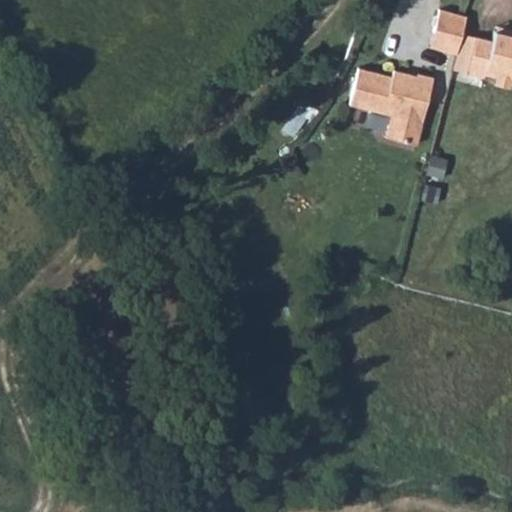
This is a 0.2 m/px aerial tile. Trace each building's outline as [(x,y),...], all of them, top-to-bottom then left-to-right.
[(469,11),(442,5),(437,28),(464,34),(469,11)] [(511,28),(511,22),(499,20),(498,25),(511,28)] [(511,28),(498,25),(496,35),(480,31),(471,68),(488,72),(489,68),(490,62),(511,67),(511,28)] [(435,37),(462,43),(464,34),(437,28),(435,37)] [(511,67),(490,62),(489,68),(501,72),(499,79),(511,81),(511,67)] [(422,142),(438,74),(422,70),(421,72),(397,67),(395,73),(362,66),(353,102),(395,112),(390,135),(422,142)] [(298,135),(313,105),(299,98),(284,127),(298,135)]
